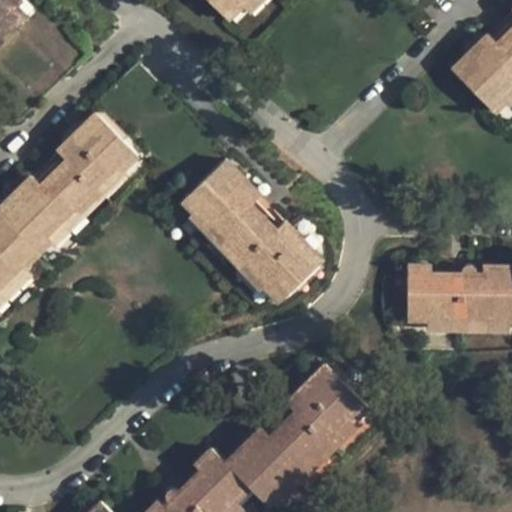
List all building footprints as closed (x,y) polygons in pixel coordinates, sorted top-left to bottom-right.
[(0,0),(0,102),(19,121),(88,52),(41,5),(30,17),(19,5),(13,0),(0,0)] [(211,0),(230,19),(249,0),(211,0)] [(511,17),(506,23),(511,29),(511,38),(503,47),(492,36),(488,31),(453,67),(483,98),(495,110),(507,98),(504,95),(511,87),(511,17)] [(511,29),(506,23),(492,36),(503,47),(511,38),(511,29)] [(231,153),(140,61),(93,107),(97,111),(58,149),(63,154),(51,166),(61,177),(48,189),(38,177),(33,174),(0,206),(0,212),(1,213),(0,213),(0,291),(51,241),(48,239),(74,213),(79,217),(100,198),(94,192),(123,165),(126,168),(140,154),(195,210),(197,208),(225,236),(218,241),(237,261),(244,255),(270,282),(266,285),(282,301),(324,259),(287,220),(283,224),(270,211),(259,222),(247,209),(258,199),(262,194),(227,157),(231,153)] [(123,165),(94,192),(100,198),(102,200),(130,173),(126,168),(123,165)] [(51,166),(38,177),(48,189),(61,177),(51,166)] [(270,211),(258,199),(247,209),(259,222),(270,211)] [(225,236),(197,208),(195,210),(189,216),(217,243),(218,241),(225,236)] [(74,213),(48,239),(51,241),(56,246),(82,220),(79,217),(74,213)] [(270,282),(244,255),(237,261),(236,263),(261,289),(266,285),(270,282)] [(432,264),(408,264),(407,318),(511,318),(511,264),(483,264),(483,273),(477,272),(477,271),(476,269),(475,266),(473,265),(469,264),(467,264),(464,265),(462,267),(461,271),(461,273),(432,272),(432,264)] [(126,299),(28,394),(77,443),(174,347),(126,299)] [(224,511),(252,485),(270,503),(281,492),(278,488),(305,463),(310,468),(330,449),(324,443),(349,417),(354,421),(369,406),(325,362),(287,400),(292,405),(279,417),(290,428),(277,441),(266,430),(262,424),(227,460),(213,447),(197,464),(201,469),(179,489),(176,487),(172,487),(169,488),(167,490),(165,492),(166,495),(166,497),(168,498),(163,503),(158,498),(144,511),(114,511),(102,499),(88,511),(224,511)] [(279,417),(266,430),(277,441),(290,428),(279,417)] [(349,417),(324,443),(330,449),(332,450),(357,424),(354,421),(349,417)] [(305,463),(278,488),(281,492),(285,496),(312,470),(310,468),(305,463)]
